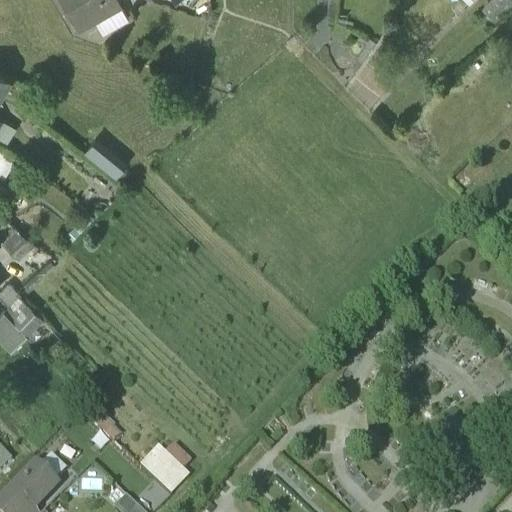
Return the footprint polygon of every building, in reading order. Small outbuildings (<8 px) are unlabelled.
[(113,0),(60,0),(79,31),(118,9),(113,0)] [(336,0),(328,0),(328,21),(336,21),(336,0)] [(511,0),(487,0),(483,6),(497,18),(511,0)] [(350,30),(338,24),(332,33),(345,40),(350,30)] [(0,77),(0,99),(10,82),(0,77)] [(6,223),(0,229),(0,240),(3,244),(16,231),(6,223)] [(40,249),(16,231),(3,244),(23,264),(40,249)] [(29,305),(12,321),(26,336),(43,320),(29,305)] [(3,311),(0,314),(0,341),(9,351),(26,336),(12,321),(3,311)] [(171,441),(143,470),(173,498),(192,479),(184,471),(193,462),(171,441)] [(494,481),(459,448),(433,475),(467,509),(494,481)] [(0,473),(10,464),(0,453),(0,473)] [(38,472),(0,511),(30,511),(31,511),(54,487),(38,472)] [(125,500),(114,511),(135,511),(137,511),(125,500)]
